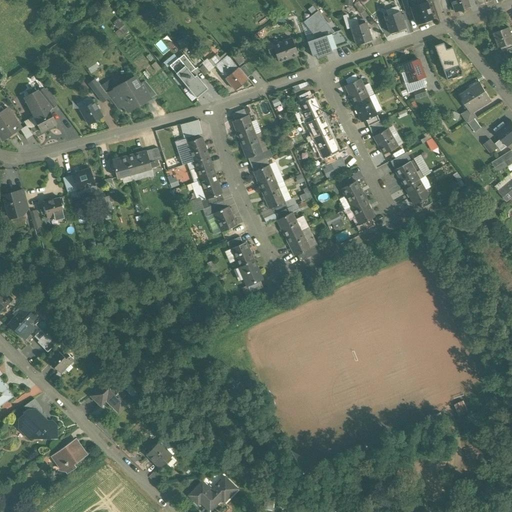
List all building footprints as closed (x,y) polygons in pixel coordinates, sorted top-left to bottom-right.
[(372,4),(367,0),(360,0),(358,2),(365,10),(372,4)] [(408,0),(402,0),(401,0),(406,13),(411,11),(410,7),(411,7),(408,0)] [(432,20),(425,0),(419,0),(417,1),(419,5),(411,7),(410,7),(411,11),(416,25),(432,20)] [(467,0),(450,0),(455,13),(470,7),(467,0)] [(365,10),(358,2),(354,5),(361,14),(365,11),(365,10)] [(317,12),(304,22),(317,39),(326,36),(334,33),(317,12)] [(399,13),(384,18),(390,34),(405,29),(402,21),(405,20),(403,15),(400,16),(399,13)] [(351,28),(347,16),(342,17),(346,30),(350,29),(350,28),(351,28)] [(108,28),(118,40),(129,31),(119,19),(108,28)] [(351,28),(350,28),(350,29),(356,45),(362,43),(362,45),(371,42),(366,23),(351,28)] [(511,35),(511,36),(509,28),(494,33),(500,49),(509,46),(511,44),(511,35)] [(334,33),(326,36),(331,51),(350,44),(341,31),(334,33)] [(331,51),(326,36),(317,39),(307,42),(312,57),(316,56),(317,59),(332,54),(331,51)] [(291,39),(272,46),(278,62),(297,56),(291,39)] [(458,65),(452,48),(437,53),(443,70),(458,65)] [(236,53),(230,58),(237,66),(243,61),(236,53)] [(179,59),(190,73),(195,69),(183,55),(179,59)] [(216,55),(208,61),(214,68),(216,66),(221,62),(216,55)] [(237,69),(227,56),(221,62),(216,66),(225,78),(237,69)] [(169,66),(196,98),(207,89),(196,76),(194,78),(190,73),(179,59),(178,59),(169,66)] [(208,61),(207,59),(202,63),(209,72),(214,68),(208,61)] [(418,59),(403,65),(409,82),(424,77),(418,59)] [(251,74),(244,65),(239,69),(246,78),(251,74)] [(225,78),(225,79),(235,91),(247,81),(237,69),(225,78)] [(355,75),(345,79),(347,84),(357,80),(355,75)] [(458,76),(447,80),(449,87),(460,83),(458,76)] [(100,87),(94,79),(88,84),(102,103),(109,98),(107,96),(101,88),(100,87)] [(112,79),(100,87),(101,88),(107,96),(108,96),(115,92),(116,91),(114,88),(117,86),(112,79)] [(347,84),(345,86),(350,98),(351,97),(354,104),(367,97),(362,87),(363,86),(360,79),(357,80),(347,84)] [(156,95),(145,81),(140,84),(141,86),(142,85),(150,99),(156,95)] [(150,99),(142,85),(141,86),(135,89),(130,82),(116,91),(115,92),(123,105),(127,112),(150,99)] [(368,84),(363,86),(362,87),(367,97),(373,94),(368,84)] [(481,84),(461,96),(469,110),(471,113),(473,112),(491,101),(481,84)] [(307,87),(294,93),(299,104),(312,98),(307,87)] [(424,88),(413,92),(415,99),(427,95),(424,88)] [(57,105),(44,89),(39,93),(51,108),(52,109),(57,105)] [(123,105),(115,92),(108,96),(117,109),(123,105)] [(51,108),(39,93),(25,100),(34,117),(48,109),(48,110),(51,108)] [(367,97),(354,104),(357,110),(356,110),(362,122),(365,120),(376,115),(373,108),(372,108),(367,97)] [(318,109),(312,98),(299,104),(298,105),(301,112),(302,111),(307,122),(321,116),(317,109),(318,109)] [(94,103),(81,110),(89,124),(102,117),(94,103)] [(301,112),(298,105),(293,107),(301,125),(306,122),(307,122),(302,111),(301,112)] [(21,129),(7,108),(0,111),(0,131),(5,139),(21,129)] [(34,117),(33,117),(41,132),(56,124),(48,110),(48,109),(34,117)] [(244,110),(231,114),(234,121),(246,117),(244,110)] [(473,112),(471,113),(469,110),(461,114),(468,123),(474,119),(477,117),(473,112)] [(376,115),(365,120),(368,126),(379,121),(376,115)] [(234,121),(232,122),(237,134),(240,140),(254,135),(250,124),(251,124),(248,116),(246,117),(234,121)] [(326,127),(321,116),(307,122),(306,122),(309,129),(310,129),(315,140),(329,134),(326,127)] [(481,128),(474,119),(468,123),(475,132),(481,128)] [(180,125),(184,138),(201,134),(198,120),(180,125)] [(379,121),(368,126),(373,137),(384,131),(379,121)] [(505,127),(497,133),(501,139),(508,146),(511,142),(511,121),(505,127)] [(502,123),(494,130),(497,133),(505,127),(502,123)] [(391,136),(387,129),(384,131),(373,137),(379,148),(383,155),(396,148),(390,137),(391,136)] [(332,140),(329,134),(315,140),(320,151),(319,151),(323,158),(333,154),(338,151),(332,140)] [(254,135),(240,140),(242,147),(246,160),(262,154),(259,146),(258,146),(254,135)] [(202,137),(186,143),(188,151),(189,150),(193,162),(208,156),(206,150),(202,137)] [(430,151),(437,148),(432,137),(425,140),(430,151)] [(501,139),(495,144),(501,151),(508,146),(501,139)] [(497,149),(489,140),(484,145),(491,154),(497,149)] [(158,148),(146,151),(146,152),(149,163),(161,159),(158,148)] [(511,164),(511,150),(492,163),(495,168),(505,162),(508,167),(511,164)] [(146,152),(127,157),(131,173),(150,168),(149,163),(146,152)] [(333,154),(323,158),(326,165),(330,163),(336,160),(333,154)] [(193,162),(192,162),(195,169),(196,169),(200,180),(215,175),(212,169),(213,168),(209,156),(193,162)] [(127,157),(112,161),(117,177),(131,173),(127,157)] [(336,160),(330,163),(336,176),(347,171),(341,158),(336,160)] [(265,159),(251,165),(254,172),(268,166),(265,159)] [(401,159),(392,164),(394,169),(404,164),(401,159)] [(394,169),(394,170),(394,171),(395,170),(398,176),(404,187),(419,179),(415,173),(414,173),(408,162),(394,169)] [(495,168),(493,169),(496,174),(508,167),(505,162),(495,168)] [(254,172),(253,172),(258,184),(259,184),(261,190),(275,184),(270,173),(271,173),(268,166),(254,172)] [(90,169),(72,175),(77,190),(95,185),(90,169)] [(294,185),(303,181),(300,173),(291,176),(294,185)] [(174,174),(167,178),(171,187),(179,184),(174,174)] [(215,175),(200,180),(204,192),(203,192),(206,199),(221,194),(222,194),(218,182),(217,182),(215,175)] [(111,178),(104,180),(107,192),(114,190),(111,178)] [(348,179),(338,184),(341,189),(350,184),(348,179)] [(419,179),(404,187),(408,193),(407,193),(414,204),(418,202),(428,197),(424,190),(418,180),(419,180),(419,179)] [(511,181),(499,191),(507,200),(511,196),(511,181)] [(350,184),(341,189),(344,196),(345,195),(351,206),(364,199),(361,193),(355,182),(350,184)] [(275,184),(261,190),(264,197),(269,208),(270,208),(284,202),(284,201),(281,195),(280,195),(275,184)] [(29,207),(24,190),(18,192),(23,209),(29,207)] [(18,191),(3,195),(9,217),(24,213),(18,192),(18,191)] [(206,199),(192,204),(195,212),(212,205),(223,201),(221,194),(206,199)] [(108,196),(102,198),(102,197),(102,198),(105,211),(112,209),(109,196),(108,196)] [(428,197),(418,202),(421,208),(432,202),(428,197)] [(59,198),(42,203),(46,217),(53,216),(62,213),(63,213),(59,198)] [(284,202),(270,208),(273,214),(296,204),(293,198),(284,201),(284,202)] [(364,199),(351,206),(356,217),(359,224),(371,218),(374,217),(368,206),(364,199)] [(223,201),(212,205),(214,212),(225,208),(223,201)] [(296,204),(273,214),(277,220),(291,212),(298,209),(296,204)] [(214,212),(212,213),(215,221),(216,220),(221,231),(235,225),(232,219),(233,219),(227,207),(214,212)] [(35,210),(30,211),(34,228),(40,227),(35,210)] [(277,220),(276,220),(282,231),(285,237),(299,230),(294,220),(295,220),(291,212),(277,220)] [(324,218),(327,224),(330,222),(333,229),(343,224),(337,212),(324,218)] [(371,218),(359,224),(355,225),(358,232),(374,224),(371,218)] [(299,230),(285,237),(289,244),(288,244),(294,256),(297,254),(309,248),(306,241),(304,241),(299,230)] [(239,237),(226,242),(229,249),(231,248),(242,243),(239,237)] [(242,243),(231,248),(236,260),(235,260),(238,267),(253,260),(248,249),(245,242),(242,243)] [(309,248),(297,254),(300,261),(320,251),(317,244),(309,248)] [(253,260),(238,267),(239,267),(244,277),(243,278),(246,285),(258,279),(261,278),(256,267),(253,261),(253,260)] [(258,279),(246,285),(249,291),(261,286),(258,279)] [(0,288),(0,312),(12,300),(0,288)] [(18,313),(8,324),(25,339),(35,327),(30,324),(36,317),(29,310),(23,317),(18,313)] [(41,329),(34,336),(39,340),(45,334),(41,329)] [(57,342),(47,332),(39,340),(38,342),(48,352),(57,342)] [(62,347),(60,347),(57,348),(58,351),(62,355),(66,352),(68,350),(62,347)] [(62,355),(58,351),(48,361),(60,373),(74,359),(66,352),(62,355)] [(109,376),(90,396),(101,406),(105,401),(118,412),(132,397),(123,388),(109,376)] [(0,404),(12,396),(0,380),(0,404)] [(137,391),(128,383),(123,388),(132,397),(137,391)] [(34,399),(24,407),(28,411),(33,416),(38,412),(42,410),(34,399)] [(38,412),(33,416),(28,411),(21,418),(22,420),(20,423),(19,429),(29,438),(56,437),(56,426),(52,421),(48,421),(48,422),(45,419),(45,418),(42,415),(40,415),(38,412)] [(59,451),(52,456),(61,468),(61,470),(67,472),(68,473),(68,474),(77,468),(74,465),(87,456),(78,444),(74,447),(71,442),(59,451)] [(158,442),(146,454),(160,468),(166,462),(172,456),(158,442)] [(55,445),(45,453),(48,458),(52,456),(59,451),(55,445)] [(177,461),(172,456),(166,462),(171,467),(177,461)] [(225,477),(211,491),(202,481),(188,495),(194,502),(197,500),(208,511),(227,494),(230,497),(237,490),(225,477)] [(377,488),(367,498),(378,508),(388,498),(377,488)] [(357,511),(340,494),(321,511),(357,511)]
